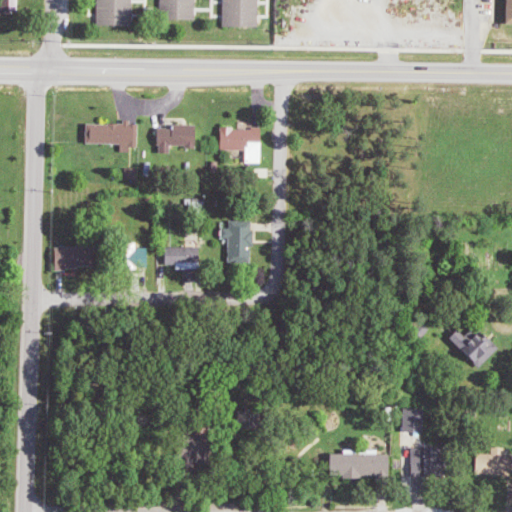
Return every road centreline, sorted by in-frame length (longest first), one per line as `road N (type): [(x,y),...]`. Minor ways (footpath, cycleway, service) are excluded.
road 1 (secondary): [(511,73),(0,64)]
road 2 (residential): [(279,68),(281,271),(270,289),(246,298),(30,299)]
road 3 (residential): [(34,66),(24,511)]
